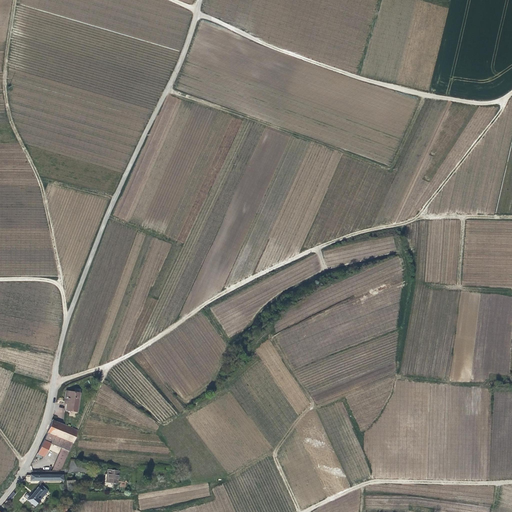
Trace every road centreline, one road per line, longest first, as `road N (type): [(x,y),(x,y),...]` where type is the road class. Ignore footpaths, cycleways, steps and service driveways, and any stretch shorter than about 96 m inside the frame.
road 1 (track): [(198,0),(63,325),(50,384),(137,349),(227,286),(314,247),(412,218),(511,218)]
road 2 (track): [(511,90),(488,102),(421,95),(167,0)]
road 3 (track): [(61,291),(42,188),(5,115),(4,41),(13,0)]
road 4 (track): [(305,511),(372,480),(511,481)]
road 5 (track): [(299,511),(273,451),(313,404),(269,335)]
road 6 (residential): [(50,384),(42,420),(0,497)]
